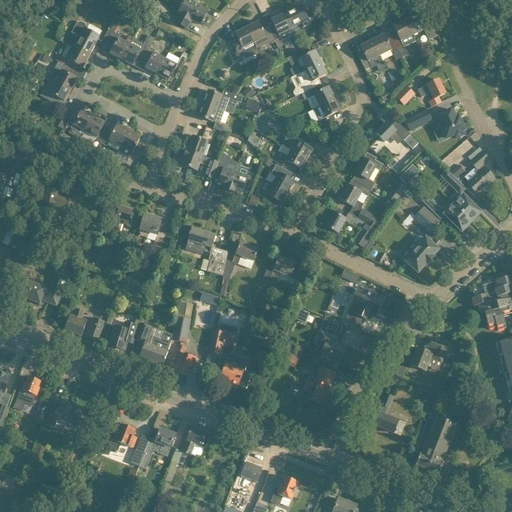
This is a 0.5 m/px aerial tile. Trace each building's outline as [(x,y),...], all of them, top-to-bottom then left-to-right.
[(207,11),(198,6),(186,0),(185,0),(178,14),(179,15),(175,23),(186,29),(191,20),(200,25),(202,21),(203,20),(205,17),(205,15),(207,11)] [(154,1),(149,9),(153,11),(155,12),(160,4),(154,1)] [(286,12),(282,14),(290,31),(291,30),(301,25),(304,31),(310,28),(312,33),(318,30),(308,8),(302,10),(300,6),(286,12)] [(102,42),(106,45),(113,33),(122,17),(117,14),(102,42)] [(273,26),(268,29),(274,41),(278,49),(284,46),(282,41),(293,36),(291,30),(290,31),(282,14),(277,16),(278,17),(277,17),(276,15),(270,18),(272,20),(270,20),(273,26)] [(408,17),(404,19),(412,36),(423,30),(428,40),(438,36),(432,24),(428,26),(424,17),(418,20),(415,14),(409,17),(408,17)] [(397,35),(391,37),(398,51),(402,58),(407,55),(401,42),(412,36),(404,19),(400,21),(400,22),(392,26),(397,35)] [(79,37),(73,48),(89,57),(91,53),(95,45),(99,37),(84,29),(85,27),(85,26),(85,25),(84,24),(84,23),(83,23),(82,22),(81,22),(80,22),(79,22),(78,22),(77,23),(71,33),(79,37)] [(250,25),(245,27),(254,44),(257,50),(274,41),(268,29),(266,24),(260,27),(258,22),(250,26),(250,25)] [(254,44),(245,27),(241,29),(242,30),(234,34),(237,40),(232,42),(231,41),(237,54),(235,56),(236,59),(243,56),(245,60),(258,53),(257,50),(254,44)] [(116,58),(120,61),(132,39),(128,36),(125,42),(118,39),(119,36),(113,33),(106,45),(112,48),(109,54),(117,58),(116,58)] [(168,34),(166,39),(174,42),(176,38),(168,34)] [(375,37),(371,39),(379,56),(390,51),(392,54),(398,51),(391,37),(386,40),(383,34),(376,38),(375,37)] [(28,38),(25,43),(32,47),(36,42),(28,38)] [(142,60),(149,48),(152,42),(149,41),(146,46),(132,39),(120,61),(124,63),(125,62),(132,66),(138,57),(142,60)] [(222,39),(218,44),(223,48),(226,43),(222,39)] [(379,56),(371,39),(367,41),(367,42),(359,46),(364,55),(358,58),(364,71),(370,68),(382,62),(379,56)] [(423,47),(419,39),(415,41),(419,49),(423,47)] [(65,58),(61,64),(74,71),(77,66),(82,68),(86,61),(87,61),(89,57),(73,48),(67,45),(61,56),(65,58)] [(152,73),(156,75),(165,59),(154,53),(155,51),(149,48),(142,60),(148,63),(145,68),(153,72),(152,73)] [(299,53),(294,55),(301,68),(296,70),(299,75),(300,74),(305,71),(322,63),(320,59),(319,59),(314,51),(310,53),(307,48),(299,53)] [(423,56),(427,64),(436,59),(432,51),(423,56)] [(165,59),(156,75),(160,78),(161,77),(169,81),(172,75),(176,78),(188,57),(182,54),(176,65),(165,59)] [(52,59),(45,56),(43,61),(49,64),(52,59)] [(299,75),(293,78),(299,88),(300,88),(302,94),(308,91),(321,85),(317,79),(326,74),(323,68),(324,67),(322,63),(305,71),(300,74),(299,75)] [(55,68),(50,80),(55,82),(71,91),(73,87),(73,86),(77,79),(71,76),(74,71),(61,64),(58,70),(55,68)] [(32,72),(28,79),(32,82),(36,75),(32,72)] [(55,82),(50,80),(49,79),(40,97),(52,104),(61,108),(64,102),(68,95),(69,95),(71,91),(55,82)] [(421,98),(426,95),(431,92),(435,99),(445,94),(438,80),(417,90),(421,98)] [(313,96),(319,107),(335,99),(333,95),(332,96),(328,87),(323,90),(321,85),(308,91),(311,97),(313,96)] [(406,86),(395,97),(404,106),(415,95),(406,86)] [(243,92),(249,99),(255,94),(249,87),(243,92)] [(208,91),(203,104),(224,112),(229,99),(241,103),(243,98),(223,90),(221,96),(208,91)] [(391,99),(387,91),(379,95),(383,103),(391,99)] [(335,99),(319,107),(313,110),(319,121),(318,122),(321,128),(334,121),(331,115),(340,110),(337,104),(337,103),(335,99)] [(254,102),(251,110),(257,112),(260,105),(254,102)] [(224,112),(203,104),(198,117),(212,122),(219,125),(224,112)] [(456,122),(450,109),(442,113),(441,113),(434,116),(444,136),(451,133),(454,138),(463,134),(462,131),(464,129),(459,120),(456,122)] [(61,123),(67,126),(73,113),(67,110),(61,123)] [(81,139),(82,138),(94,116),(89,113),(89,114),(81,110),(78,116),(73,113),(67,126),(72,129),(69,133),(81,139)] [(427,110),(405,121),(410,132),(433,121),(427,110)] [(258,113),(252,129),(260,134),(268,118),(258,113)] [(282,124),(288,121),(285,115),(279,118),(282,124)] [(33,116),(31,121),(38,125),(41,119),(33,116)] [(95,141),(100,144),(107,131),(101,128),(104,123),(97,119),(97,118),(94,116),(82,138),(93,144),(95,141)] [(402,139),(404,141),(410,135),(396,121),(390,127),(386,123),(375,135),(384,143),(391,136),(398,143),(402,139)] [(107,146),(118,151),(120,147),(129,130),(125,128),(124,129),(117,125),(112,134),(107,131),(100,144),(106,147),(107,146)] [(294,132),(301,136),(304,130),(297,127),(294,132)] [(120,147),(118,151),(129,157),(131,155),(136,158),(143,146),(137,143),(140,137),(133,133),(133,132),(129,130),(120,147)] [(217,140),(225,143),(228,135),(219,132),(217,140)] [(250,135),(247,142),(255,148),(260,141),(250,135)] [(418,144),(410,135),(404,141),(412,149),(418,144)] [(228,136),(226,142),(234,144),(236,138),(228,136)] [(192,137),(187,151),(201,157),(207,142),(192,137)] [(61,138),(58,143),(63,146),(66,141),(61,138)] [(281,145),(290,151),(306,160),(312,150),(292,138),(290,141),(285,139),(281,145)] [(255,148),(247,146),(245,152),(253,154),(255,148)] [(184,160),(182,166),(196,171),(199,164),(208,167),(204,176),(212,179),(214,173),(218,163),(201,157),(187,151),(186,151),(184,158),(185,158),(184,160)] [(306,160),(290,151),(287,157),(281,154),(278,161),(283,164),(285,161),(301,170),(306,160)] [(467,185),(468,187),(476,195),(495,178),(486,168),(483,166),(489,160),(483,153),(471,164),(477,170),(475,172),(478,176),(467,185)] [(218,163),(214,173),(221,175),(218,185),(225,187),(224,190),(229,192),(235,173),(238,164),(229,161),(230,158),(221,154),(218,163)] [(262,164),(269,168),(273,161),(265,157),(262,164)] [(356,175),(352,181),(370,191),(374,185),(368,181),(375,168),(379,171),(383,165),(377,162),(375,166),(370,164),(363,160),(362,159),(354,173),(356,175)] [(271,184),(288,194),(294,182),(288,179),(291,174),(275,165),(270,175),(275,178),(271,184)] [(459,165),(450,173),(456,179),(464,171),(459,165)] [(452,187),(457,181),(447,171),(441,177),(452,187)] [(405,172),(399,178),(406,186),(413,179),(405,172)] [(235,173),(229,192),(233,193),(234,190),(242,193),(247,178),(235,173)] [(347,186),(339,200),(347,205),(353,208),(353,207),(360,211),(363,205),(357,201),(361,194),(367,197),(370,191),(352,181),(348,186),(347,186)] [(387,198),(395,204),(407,187),(398,181),(387,198)] [(288,194),(271,184),(265,195),(282,204),(288,194)] [(47,188),(45,193),(36,190),(30,213),(43,217),(46,207),(53,209),(54,206),(61,208),(60,211),(71,214),(76,196),(65,193),(64,197),(57,195),(58,191),(47,188)] [(421,200),(430,210),(436,204),(426,195),(421,200)] [(481,214),(463,196),(454,205),(471,223),(472,222),(473,222),(473,221),(478,216),(478,217),(479,216),(478,216),(481,214)] [(249,203),(255,207),(259,201),(252,197),(249,203)] [(387,201),(386,204),(389,205),(387,208),(391,210),(394,205),(387,201)] [(471,223),(454,205),(444,215),(462,232),(464,230),(464,231),(465,230),(464,230),(469,225),(470,225),(470,224),(471,223)] [(411,214),(409,216),(429,234),(440,222),(424,207),(415,217),(411,214)] [(110,214),(108,224),(107,228),(114,230),(116,223),(130,227),(134,212),(131,212),(131,210),(126,209),(125,210),(119,208),(117,216),(110,214)] [(362,210),(357,219),(376,229),(377,230),(383,222),(362,210)] [(376,229),(357,219),(344,211),(341,217),(332,212),(328,219),(326,218),(323,224),(325,225),(324,227),(338,234),(345,222),(348,224),(349,222),(363,229),(362,231),(364,232),(356,243),(363,248),(376,229)] [(144,215),(142,224),(140,231),(139,236),(147,239),(149,233),(157,236),(161,220),(160,220),(160,218),(152,216),(152,217),(144,215)] [(319,234),(327,238),(331,231),(322,226),(319,234)] [(191,229),(185,251),(201,255),(202,251),(210,254),(208,260),(210,261),(207,273),(214,275),(223,277),(224,277),(225,263),(225,262),(228,252),(212,248),(215,236),(191,229)] [(405,261),(418,273),(425,264),(427,265),(434,258),(432,257),(438,250),(425,238),(418,246),(405,261)] [(143,254),(159,258),(162,245),(155,243),(152,250),(144,248),(143,254)] [(238,265),(250,270),(254,262),(258,250),(240,243),(232,262),(238,265)] [(88,261),(91,249),(86,248),(83,260),(88,261)] [(29,262),(33,260),(34,256),(31,252),(21,255),(16,268),(19,269),(22,270),(27,269),(29,262)] [(278,258),(274,267),(270,279),(276,281),(279,273),(290,277),(298,280),(298,279),(302,270),(294,267),(295,265),(278,258)] [(224,277),(219,297),(224,299),(228,282),(234,266),(225,263),(224,277)] [(168,265),(166,271),(175,274),(177,268),(168,265)] [(344,270),(341,278),(356,284),(359,277),(344,270)] [(511,338),(502,342),(502,341),(495,344),(495,345),(497,344),(511,398),(511,411),(508,421),(510,422),(508,429),(511,430),(511,280),(509,281),(508,277),(507,278),(506,273),(495,276),(497,284),(485,287),(484,289),(486,296),(485,297),(484,296),(472,299),(474,307),(478,306),(480,313),(485,312),(490,329),(497,327),(498,330),(507,327),(503,314),(504,313),(508,315),(508,316),(511,318),(511,338)] [(24,280),(21,286),(18,296),(40,304),(41,300),(56,306),(64,286),(52,282),(49,290),(46,289),(46,288),(24,280)] [(263,280),(252,310),(256,312),(259,304),(260,304),(263,297),(268,299),(271,292),(268,290),(271,283),(263,280)] [(345,321),(360,327),(363,318),(366,319),(368,312),(376,315),(379,308),(382,299),(371,294),(370,296),(358,291),(355,298),(354,298),(345,321)] [(210,295),(208,303),(216,305),(218,297),(210,295)] [(179,302),(172,335),(170,341),(187,344),(191,320),(190,320),(193,305),(179,302)] [(146,316),(151,318),(154,307),(148,306),(146,316)] [(70,315),(68,320),(65,330),(81,336),(87,321),(81,319),(83,311),(77,309),(74,316),(70,315)] [(296,319),(305,323),(309,314),(299,310),(296,319)] [(132,344),(139,318),(135,316),(132,326),(124,323),(122,330),(113,327),(108,346),(124,351),(126,342),(132,344)] [(94,318),(91,328),(87,338),(97,341),(104,322),(94,318)] [(170,341),(172,335),(165,332),(162,339),(154,336),(157,328),(144,323),(137,341),(145,344),(140,357),(162,366),(166,356),(165,356),(170,341)] [(342,336),(322,325),(319,333),(321,334),(318,343),(324,346),(320,358),(330,362),(331,360),(339,363),(340,361),(341,360),(343,356),(343,355),(346,347),(338,344),(342,336)] [(208,352),(221,355),(226,334),(212,331),(208,352)] [(425,346),(423,350),(443,358),(445,353),(449,344),(428,336),(424,346),(425,346)] [(283,343),(280,349),(288,352),(290,346),(283,343)] [(194,367),(200,352),(186,346),(186,348),(179,345),(174,358),(169,368),(187,375),(190,366),(194,367)] [(443,358),(423,350),(417,347),(410,365),(425,371),(431,358),(442,362),(443,358)] [(282,364),(295,369),(299,358),(287,353),(282,364)] [(251,374),(244,371),(246,368),(238,365),(240,361),(228,356),(219,379),(238,386),(238,385),(246,388),(251,374)] [(307,381),(305,387),(301,396),(320,403),(322,398),(325,399),(335,373),(326,370),(321,367),(314,384),(307,381)] [(0,398),(2,400),(4,393),(5,393),(10,377),(5,375),(6,374),(0,372),(0,398)] [(21,389),(13,410),(22,413),(25,405),(33,407),(39,391),(40,388),(39,387),(41,382),(29,377),(27,383),(25,382),(24,387),(23,390),(21,389)] [(447,382),(440,380),(436,391),(443,394),(447,382)] [(416,393),(432,399),(434,393),(432,392),(432,391),(419,386),(416,393)] [(398,421),(386,416),(389,408),(393,397),(386,394),(374,425),(394,433),(398,421)] [(50,409),(46,418),(45,418),(43,424),(54,428),(58,419),(77,426),(82,414),(80,410),(68,405),(68,403),(61,400),(56,411),(50,409)] [(43,422),(48,409),(39,405),(34,418),(43,422)] [(415,452),(418,453),(420,454),(416,465),(439,474),(443,463),(445,464),(448,457),(444,456),(456,424),(452,422),(454,417),(443,413),(441,418),(439,417),(442,409),(432,405),(428,417),(415,452)] [(102,453),(109,455),(111,451),(117,453),(121,444),(133,449),(137,438),(132,436),(135,430),(122,425),(119,432),(117,432),(115,439),(108,436),(102,453)] [(202,446),(204,441),(207,432),(192,426),(182,452),(176,450),(152,511),(166,511),(169,504),(168,503),(174,495),(167,492),(178,463),(187,467),(196,444),(202,446)] [(160,429),(156,442),(156,444),(149,441),(150,439),(144,453),(144,454),(145,454),(139,467),(146,470),(153,451),(158,453),(167,457),(175,435),(173,434),(174,433),(169,431),(168,432),(160,429)] [(143,433),(140,443),(137,451),(144,453),(151,436),(143,433)] [(247,463),(244,471),(241,477),(237,475),(228,501),(234,503),(240,488),(260,495),(264,484),(257,481),(262,468),(247,463)] [(132,468),(129,475),(136,478),(138,471),(132,468)] [(295,493),(293,492),(297,483),(284,478),(282,483),(279,482),(272,502),(279,504),(288,507),(291,500),(292,500),(295,493)] [(40,497),(34,507),(40,510),(45,500),(40,497)] [(243,511),(249,511),(253,499),(248,498),(243,511)] [(326,507),(324,511),(354,511),(357,506),(338,499),(334,510),(326,507)]
